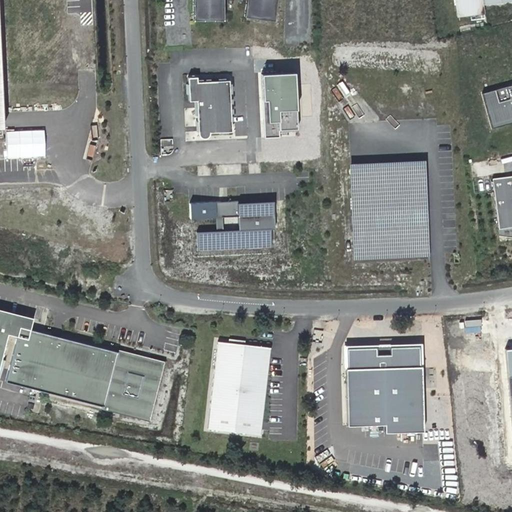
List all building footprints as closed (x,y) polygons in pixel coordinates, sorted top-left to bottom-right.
[(195,0),(197,24),(227,22),(225,0),(195,0)] [(279,0),(249,0),(248,17),(278,19),(279,0)] [(297,74),(265,76),(265,102),(265,111),(266,138),(280,138),(280,131),(298,131),(299,111),(297,74)] [(196,77),(188,77),(189,100),(196,100),(198,133),(198,134),(199,136),(200,137),(202,138),(203,138),(204,138),(206,137),(207,136),(208,135),(209,134),(209,132),(231,131),(229,80),(197,81),(196,77)] [(511,83),(481,92),(491,127),(511,121),(511,83)] [(44,130),(7,131),(7,159),(45,157),(44,130)] [(351,165),(355,258),(427,254),(425,222),(425,207),(423,162),(351,165)] [(511,174),(492,178),(499,228),(511,226),(511,174)] [(221,202),(189,203),(190,218),(215,217),(216,230),(200,231),(201,247),(265,244),(264,229),(270,229),(274,229),(273,214),(273,201),(242,202),(237,203),(237,201),(229,201),(227,205),(221,202)] [(270,231),(270,229),(264,229),(265,244),(201,247),(200,231),(196,231),(197,250),(271,247),(270,231)] [(5,381),(147,418),(161,363),(30,329),(33,317),(0,308),(0,361),(7,333),(17,335),(5,381)] [(217,341),(207,428),(259,434),(269,347),(217,341)] [(426,431),(422,346),(347,348),(348,369),(348,427),(386,426),(386,434),(426,431)]
